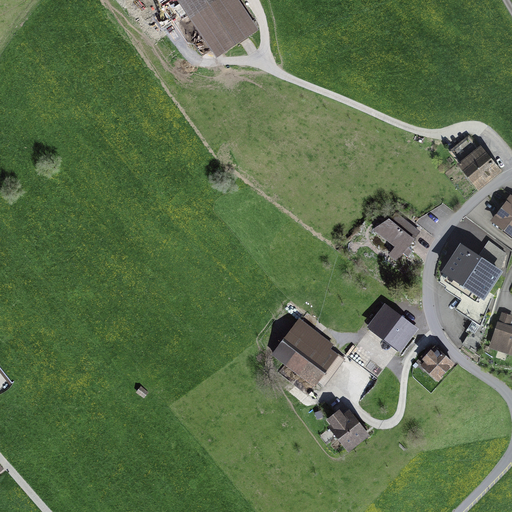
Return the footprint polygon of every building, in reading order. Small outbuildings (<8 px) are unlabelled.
[(176,0),(217,59),(260,32),(238,0),(176,0)] [(479,193),(502,173),(481,147),(479,149),(469,136),(449,152),(458,165),(457,167),(479,193)] [(511,196),(510,196),(490,223),(511,240),(511,196)] [(397,263),(421,232),(397,213),(389,220),(373,230),(395,249),(388,256),(397,263)] [(501,273),(507,254),(489,242),(478,258),(460,246),(441,274),(443,275),(440,279),(440,281),(439,284),(446,288),(445,291),(461,301),(455,311),(480,327),(492,301),(494,295),(491,293),(503,274),(501,273)] [(419,330),(385,304),(367,328),(401,354),(419,330)] [(489,349),(511,357),(511,326),(511,322),(511,316),(502,313),(498,323),(498,322),(489,349)] [(334,346),(300,319),(272,356),(314,388),(318,383),(323,388),(345,361),(331,350),(334,346)] [(394,353),(377,342),(366,358),(383,369),(394,353)] [(455,366),(435,348),(434,348),(432,346),(420,359),(424,363),(420,368),(439,384),(455,366)] [(331,427),(328,429),(349,455),(370,437),(366,432),(367,430),(355,414),(353,415),(350,411),(343,416),(339,411),(327,422),(331,427)]
